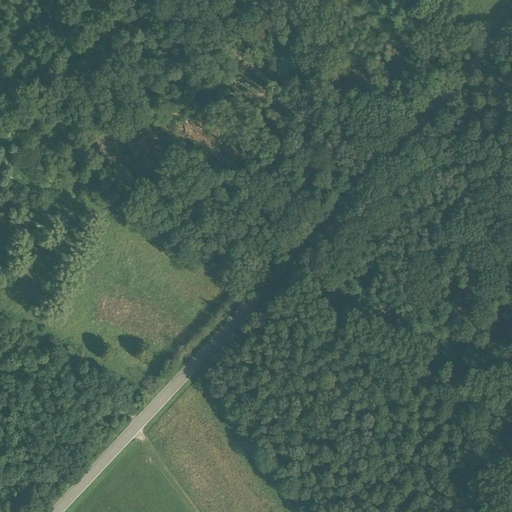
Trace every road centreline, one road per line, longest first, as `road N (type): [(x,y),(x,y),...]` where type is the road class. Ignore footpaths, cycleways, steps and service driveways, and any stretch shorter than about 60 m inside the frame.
road 1 (unclassified): [(511,33),(56,511)]
road 2 (track): [(118,0),(12,123)]
